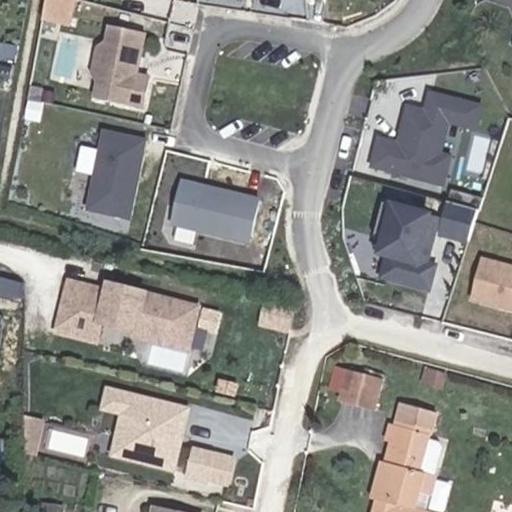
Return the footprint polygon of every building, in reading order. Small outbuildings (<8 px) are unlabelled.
[(69,28),(76,2),(68,0),(46,0),(42,23),(69,28)] [(97,85),(94,101),(142,111),(149,80),(136,77),(131,76),(134,62),(139,63),(145,36),(110,28),(106,44),(97,50),(91,77),(97,85)] [(374,169),(443,188),(450,162),(440,159),(449,125),(477,133),(482,112),(433,98),(428,116),(410,112),(400,148),(381,143),(374,169)] [(130,221),(147,143),(104,134),(87,212),(130,221)] [(249,245),(260,203),(184,183),(173,225),(249,245)] [(450,205),(479,213),(482,204),(451,195),(449,205),(450,205)] [(469,244),(479,213),(450,205),(441,237),(469,244)] [(387,243),(397,209),(387,206),(377,240),(387,243)] [(428,268),(441,221),(397,209),(387,243),(384,257),(391,259),(385,280),(431,292),(437,270),(428,268)] [(511,317),(511,274),(481,266),(470,307),(511,317)] [(76,286),(116,297),(118,289),(78,279),(76,286)] [(196,346),(206,309),(119,285),(118,289),(116,297),(76,286),(65,326),(107,337),(111,322),(196,346)] [(299,336),(305,316),(280,309),(275,330),(299,336)] [(107,337),(65,326),(63,333),(105,344),(107,337)] [(196,346),(141,331),(139,338),(194,353),(196,346)] [(147,361),(184,369),(188,351),(151,343),(147,361)] [(359,366),(350,398),(384,407),(393,376),(359,366)] [(133,462),(181,473),(187,448),(182,447),(183,441),(188,442),(195,411),(113,393),(108,413),(128,417),(123,440),(135,443),(137,447),(133,462)] [(426,503),(430,488),(433,479),(436,467),(443,468),(449,441),(447,435),(437,433),(438,428),(399,418),(395,435),(400,436),(401,437),(406,438),(402,451),(400,459),(394,457),(389,456),(380,493),(386,495),(381,511),(450,511),(452,509),(426,503)] [(400,436),(394,457),(400,459),(402,451),(406,438),(401,437),(400,436)] [(135,443),(123,440),(119,459),(133,462),(137,447),(135,443)] [(236,485),(242,459),(201,449),(195,476),(236,485)] [(438,490),(443,468),(436,467),(433,479),(430,488),(438,490)]
